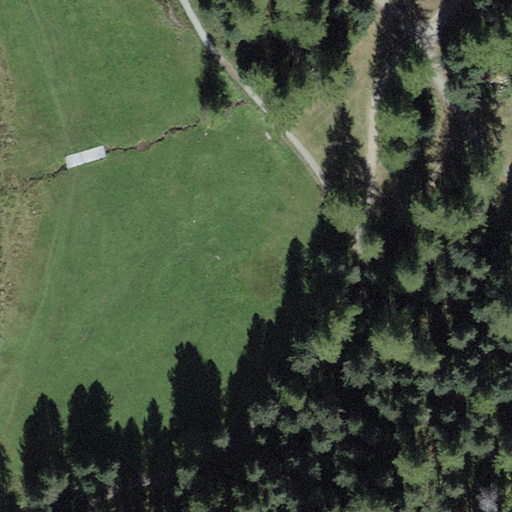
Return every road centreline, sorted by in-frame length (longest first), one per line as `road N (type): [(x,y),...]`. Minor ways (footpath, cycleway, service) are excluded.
road 1 (track): [(128,511),(266,438),(351,328),(358,259)]
road 2 (track): [(511,173),(473,136),(423,35)]
